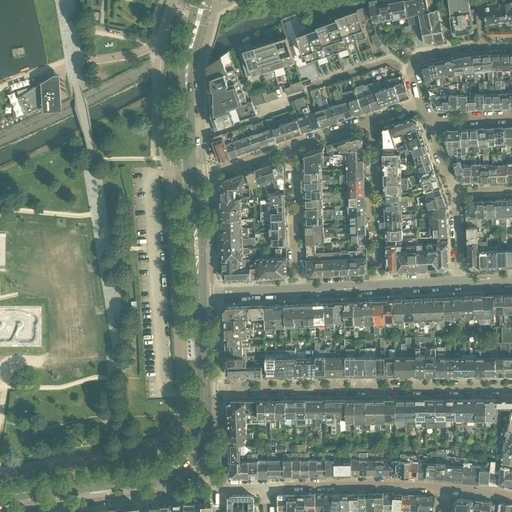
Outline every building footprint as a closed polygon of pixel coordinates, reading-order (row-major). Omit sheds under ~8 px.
[(379,0),(371,0),(368,1),(372,21),(379,20),(376,6),(380,5),(379,0)] [(379,0),(380,5),(376,6),(379,20),(393,16),(390,4),(396,3),(395,0),(379,0)] [(395,0),(396,3),(390,4),(393,16),(393,19),(407,16),(404,1),(409,0),(395,0)] [(434,42),(425,0),(409,0),(404,1),(407,16),(409,25),(415,24),(413,15),(419,13),(422,29),(424,44),(434,42)] [(430,0),(425,0),(434,42),(444,40),(441,22),(439,10),(431,11),(430,5),(431,5),(430,0)] [(448,0),(450,15),(470,12),(468,0),(448,0)] [(507,20),(505,1),(483,4),(486,23),(507,20)] [(357,9),(346,13),(356,41),(357,41),(367,38),(357,9)] [(470,12),(450,15),(453,34),(473,31),(470,12)] [(346,13),(336,17),(347,49),(348,49),(347,45),(356,41),(346,13)] [(336,19),(327,22),(337,53),(347,49),(336,17),(336,19)] [(326,23),(317,26),(327,56),(337,53),(327,22),(326,22),(326,23)] [(317,28),(307,31),(317,60),(327,56),(317,26),(316,26),(317,28)] [(317,60),(307,31),(306,31),(307,32),(296,35),(306,63),(317,60)] [(378,36),(379,39),(380,42),(382,44),(385,46),(388,43),(384,40),(382,34),(378,36)] [(286,36),(276,40),(284,67),(295,63),(292,56),(296,55),(293,45),(289,46),(286,36)] [(380,42),(379,39),(374,44),(378,48),(382,44),(380,42)] [(276,40),(265,43),(273,70),(284,67),(276,40)] [(265,43),(254,47),(263,74),(273,70),(265,43)] [(263,74),(254,47),(252,48),(252,46),(245,48),(245,50),(243,50),(244,52),(239,54),(246,77),(251,75),(252,77),(254,77),(254,78),(261,76),(261,74),(263,74)] [(208,65),(209,78),(235,69),(229,51),(208,65)] [(492,54),(482,55),(483,72),(488,71),(489,82),(493,82),(492,71),(492,54)] [(501,54),(492,54),(492,71),(497,70),(497,76),(498,81),(500,81),(502,81),(502,76),(501,54)] [(510,54),(501,54),(502,76),(508,76),(511,76),(511,70),(510,54)] [(472,55),(462,57),(465,74),(466,80),(475,79),(473,55),(472,55)] [(473,55),(475,79),(475,83),(479,82),(478,72),(482,72),(482,74),(483,74),(483,72),(482,55),(473,55)] [(462,57),(453,59),(457,80),(457,84),(462,83),(460,74),(465,74),(462,57)] [(150,59),(142,63),(132,68),(124,72),(114,77),(103,83),(89,90),(64,102),(49,109),(51,109),(60,104),(77,96),(89,90),(103,84),(114,78),(124,73),(132,69),(142,63),(150,59)] [(453,59),(445,60),(448,76),(449,81),(449,82),(457,80),(453,59)] [(437,62),(441,83),(442,86),(449,85),(449,82),(449,81),(445,82),(445,77),(448,76),(445,60),(437,62)] [(437,62),(428,64),(432,79),(435,78),(437,87),(440,87),(442,86),(441,83),(437,62)] [(423,64),(420,69),(427,88),(431,88),(429,80),(432,79),(428,64),(423,65),(423,64)] [(209,78),(209,90),(239,80),(235,69),(209,78)] [(60,108),(59,94),(58,84),(58,74),(52,74),(48,76),(27,90),(26,88),(16,91),(18,96),(16,97),(19,101),(22,112),(25,111),(28,114),(41,106),(41,109),(60,108)] [(395,77),(392,78),(400,100),(409,97),(402,75),(395,77)] [(383,82),(385,88),(390,104),(400,100),(392,78),(388,80),(383,82)] [(239,80),(209,90),(211,115),(247,102),(240,79),(239,80)] [(292,84),(293,86),(295,92),(303,90),(301,83),(301,81),(292,84)] [(492,93),(493,108),(502,108),(500,81),(498,81),(496,81),(496,93),(492,93)] [(502,81),(500,81),(502,108),(510,107),(509,93),(505,93),(505,81),(502,81)] [(374,85),(381,107),(390,104),(385,88),(381,90),(378,83),(374,84),(373,82),(373,83),(374,85)] [(484,84),(485,109),(493,108),(492,93),(488,93),(488,82),(484,82),(484,84)] [(369,84),(364,86),(372,110),(381,107),(374,85),(373,83),(369,84)] [(458,89),(459,110),(468,109),(467,87),(466,83),(462,83),(462,86),(462,89),(458,89)] [(467,87),(468,109),(477,109),(476,94),(471,94),(471,87),(470,87),(470,83),(466,83),(467,87)] [(363,84),(355,87),(355,88),(363,113),(372,110),(364,86),(363,84)] [(476,94),(477,109),(485,109),(484,84),(479,84),(479,93),(476,94)] [(442,86),(440,87),(440,95),(444,110),(451,110),(449,85),(442,86)] [(454,85),(449,85),(451,110),(459,110),(458,89),(458,86),(454,86),(454,85)] [(440,87),(437,87),(431,88),(427,88),(434,108),(438,111),(443,110),(440,95),(440,87)] [(363,113),(355,88),(347,91),(347,93),(355,116),(363,113)] [(320,110),(312,113),(316,128),(330,124),(322,100),(321,96),(318,89),(311,91),(312,96),(314,100),(313,103),(313,104),(318,102),(320,110)] [(341,89),(337,91),(346,118),(355,116),(347,93),(343,94),(341,89)] [(333,106),(338,121),(346,118),(337,91),(333,92),(337,104),(333,106)] [(316,128),(312,113),(311,114),(310,114),(307,105),(305,106),(302,98),(298,99),(308,131),(315,129),(316,128)] [(292,102),(294,110),(298,109),(300,117),(296,118),(297,119),(301,133),(308,131),(298,99),(292,102)] [(322,100),(330,124),(338,121),(333,106),(329,107),(326,99),(324,100),(322,100)] [(247,102),(211,115),(215,128),(221,126),(256,114),(253,106),(251,101),(247,102)] [(290,112),(285,113),(293,136),(301,133),(297,119),(293,120),(290,112)] [(278,120),(279,121),(284,139),(293,136),(285,113),(282,114),(283,118),(278,120)] [(269,119),(268,119),(276,142),(284,139),(279,121),(274,123),(273,117),(269,119)] [(412,117),(399,122),(403,132),(419,126),(417,120),(417,119),(412,117)] [(269,129),(264,131),(268,144),(276,142),(268,119),(266,120),(269,129)] [(262,121),(259,122),(253,124),(261,147),(268,144),(264,131),(260,132),(259,128),(263,126),(262,121)] [(399,122),(389,125),(393,135),(398,134),(403,132),(399,122)] [(253,134),(248,136),(253,149),(261,147),(253,124),(250,125),(252,133),(253,134)] [(382,131),(383,153),(399,152),(398,148),(397,147),(396,144),(393,135),(389,125),(385,126),(382,130),(382,131)] [(399,137),(394,138),(396,144),(404,141),(422,135),(420,128),(419,126),(403,132),(398,134),(399,137)] [(242,128),(238,129),(245,152),(253,149),(248,136),(245,137),(242,128)] [(487,128),(478,129),(479,147),(483,147),(484,155),(488,155),(488,150),(487,128)] [(496,128),(487,128),(488,150),(492,150),(492,146),(497,146),(496,128)] [(505,128),(496,128),(497,146),(502,146),(502,154),(496,154),(498,180),(507,180),(506,163),(502,163),(502,154),(506,154),(505,128)] [(231,132),(232,136),(239,154),(245,152),(238,129),(231,132)] [(462,158),(462,160),(463,160),(463,159),(467,158),(466,146),(470,146),(469,129),(460,130),(461,147),(461,153),(462,158)] [(478,129),(469,129),(470,146),(474,146),(475,152),(476,152),(476,154),(479,154),(479,152),(479,147),(478,129)] [(443,134),(453,163),(462,160),(462,158),(455,159),(453,153),(451,130),(446,130),(443,134)] [(460,130),(451,130),(453,153),(455,159),(462,158),(461,153),(457,153),(457,147),(461,147),(460,130)] [(226,133),(222,134),(229,157),(239,154),(232,136),(228,138),(226,133)] [(229,157),(222,134),(213,137),(214,140),(213,141),(213,142),(210,143),(208,147),(212,158),(216,160),(219,159),(220,161),(229,157)] [(358,135),(332,144),(333,150),(337,150),(345,150),(363,149),(362,138),(358,135)] [(398,148),(399,152),(400,152),(405,150),(425,143),(422,135),(404,141),(405,145),(397,147),(398,148)] [(425,143),(405,150),(405,152),(411,152),(413,152),(414,156),(428,151),(425,143)] [(323,147),(306,153),(303,157),(303,161),(327,160),(330,160),(333,160),(333,155),(332,150),(333,150),(332,144),(326,146),(326,147),(328,155),(324,156),(323,147)] [(363,156),(363,149),(345,150),(345,154),(333,155),(333,160),(363,159),(363,156)] [(412,157),(415,166),(431,160),(428,151),(414,156),(412,157)] [(383,153),(383,163),(407,162),(406,157),(401,157),(401,153),(400,153),(400,152),(399,152),(383,153)] [(488,164),(489,181),(498,180),(496,154),(492,154),(493,164),(488,164)] [(484,165),(480,165),(481,181),(489,181),(488,164),(488,155),(484,155),(483,155),(484,165)] [(475,156),(470,157),(472,182),(481,181),(480,165),(480,164),(475,164),(475,156)] [(470,157),(467,158),(468,164),(463,165),(464,182),(472,182),(470,157)] [(346,164),(346,169),(363,168),(363,162),(363,159),(333,160),(333,163),(333,165),(339,165),(339,164),(346,164)] [(303,161),(303,171),(322,170),(321,166),(327,165),(327,160),(303,161)] [(415,166),(414,166),(416,174),(418,173),(420,173),(433,168),(431,160),(415,166)] [(462,160),(453,163),(458,179),(462,182),(463,182),(464,182),(463,165),(463,160),(462,160)] [(271,165),(278,184),(284,182),(284,176),(283,165),(279,162),(271,165)] [(383,163),(384,173),(401,173),(401,168),(407,168),(407,162),(383,163)] [(275,194),(279,194),(278,184),(271,165),(263,167),(267,182),(272,180),(274,185),(274,187),(275,194)] [(263,167),(254,170),(263,195),(265,195),(267,194),(264,185),(268,184),(267,182),(263,167)] [(340,175),(340,178),(364,177),(363,168),(346,169),(347,174),(340,175)] [(411,181),(412,186),(418,183),(437,177),(433,168),(420,173),(418,173),(420,178),(416,179),(415,175),(410,177),(411,181)] [(255,186),(258,196),(260,196),(262,195),(263,195),(254,170),(246,173),(250,187),(255,186)] [(322,170),(303,171),(304,180),(334,179),(333,176),(330,176),(330,174),(322,175),(322,170)] [(401,173),(384,173),(384,182),(408,181),(411,181),(410,177),(408,177),(401,177),(401,173)] [(220,185),(220,190),(242,189),(245,189),(244,182),(246,181),(244,174),(223,180),(220,185)] [(347,182),(347,187),(364,186),(364,177),(340,178),(340,183),(347,182)] [(437,177),(418,183),(418,184),(421,182),(423,186),(412,190),(414,195),(424,191),(439,186),(437,177)] [(304,180),(304,189),(322,188),(322,185),(330,184),(334,184),(334,179),(304,180)] [(384,182),(384,194),(401,193),(402,193),(402,188),(412,188),(412,186),(411,181),(408,181),(384,182)] [(334,193),(334,196),(364,195),(364,186),(347,187),(347,192),(334,193)] [(417,198),(419,202),(442,194),(439,186),(424,191),(426,195),(417,198)] [(304,189),(304,198),(334,196),(334,193),(334,191),(322,192),(322,188),(304,189)] [(220,190),(220,199),(242,198),(242,189),(220,190)] [(254,197),(254,202),(254,204),(261,203),(285,202),(284,193),(279,194),(275,194),(267,194),(265,195),(265,199),(260,199),(260,196),(258,196),(254,197)] [(385,202),(408,201),(414,201),(413,197),(408,197),(408,196),(401,197),(401,193),(384,194),(385,202)] [(427,204),(429,208),(446,205),(442,194),(419,202),(415,203),(417,207),(417,208),(427,204)] [(364,195),(334,196),(335,201),(340,200),(340,201),(348,201),(348,205),(365,204),(364,195)] [(304,198),(305,206),(323,206),(323,202),(335,201),(334,196),(304,198)] [(220,199),(221,209),(241,208),(241,202),(254,202),(254,197),(250,197),(242,198),(220,199)] [(505,200),(495,201),(496,217),(502,217),(502,233),(506,233),(506,226),(505,200)] [(385,202),(385,211),(402,210),(406,210),(406,206),(408,206),(408,201),(385,202)] [(466,205),(467,227),(477,226),(476,201),(469,202),(466,205)] [(476,201),(477,226),(477,227),(481,227),(481,218),(486,218),(485,201),(476,201)] [(495,201),(485,201),(486,218),(492,218),(492,227),(496,227),(496,217),(495,201)] [(285,202),(261,203),(261,212),(262,212),(264,212),(285,211),(285,202)] [(335,206),(335,210),(335,214),(335,215),(365,213),(365,204),(348,205),(348,210),(339,210),(339,205),(335,206)] [(422,213),(422,218),(447,217),(446,205),(429,208),(429,213),(422,213)] [(305,206),(305,216),(335,214),(335,210),(323,210),(323,206),(305,206)] [(221,209),(221,219),(247,218),(247,208),(241,208),(221,209)] [(385,211),(385,220),(416,219),(416,215),(412,215),(412,214),(402,215),(402,210),(385,211)] [(262,212),(261,212),(261,220),(262,220),(285,219),(285,211),(264,212),(262,212)] [(335,215),(335,218),(335,219),(348,218),(348,223),(365,222),(365,213),(335,215)] [(305,216),(305,225),(323,224),(323,220),(332,219),(335,218),(335,215),(335,214),(305,216)] [(221,219),(221,229),(242,228),(242,223),(255,222),(254,220),(254,217),(247,218),(221,219)] [(429,222),(429,227),(447,226),(447,217),(422,218),(420,218),(420,223),(429,222)] [(285,219),(262,220),(262,224),(269,224),(269,228),(285,228),(285,219)] [(385,220),(386,229),(402,228),(402,224),(412,224),(412,227),(416,227),(416,223),(416,219),(385,220)] [(336,229),(336,232),(336,233),(366,232),(365,222),(348,223),(348,228),(341,228),(341,229),(336,229)] [(305,225),(306,234),(336,232),(336,229),(336,228),(324,228),(323,224),(305,225)] [(416,227),(416,232),(417,237),(437,236),(441,236),(448,236),(447,226),(429,227),(430,231),(420,232),(420,227),(416,227)] [(468,238),(478,238),(480,238),(480,228),(477,228),(477,227),(477,226),(467,227),(468,238)] [(221,229),(222,240),(248,239),(248,228),(242,228),(221,229)] [(285,228),(269,228),(269,232),(260,233),(260,237),(286,236),(285,228)] [(386,238),(396,238),(406,237),(417,237),(416,232),(403,233),(402,228),(386,229),(386,238)] [(330,242),(330,237),(336,237),(336,233),(336,232),(306,234),(306,243),(315,243),(319,242),(323,242),(327,242),(330,242)] [(336,233),(336,237),(349,237),(349,241),(357,241),(366,241),(366,232),(336,233)] [(502,250),(497,250),(498,267),(508,266),(507,244),(507,240),(506,233),(502,233),(501,233),(502,250)] [(286,236),(260,237),(257,237),(257,242),(270,241),(270,245),(286,245),(286,236)] [(441,236),(437,236),(437,245),(439,270),(446,269),(446,270),(449,266),(448,242),(444,242),(443,239),(441,239),(441,236)] [(406,237),(396,238),(397,272),(407,271),(406,244),(406,237)] [(406,237),(406,244),(407,271),(418,271),(417,244),(417,237),(406,237)] [(481,242),(478,242),(479,268),(489,267),(487,237),(481,237),(481,242)] [(492,237),(487,237),(489,267),(498,267),(497,250),(497,249),(492,250),(492,237)] [(222,240),(222,249),(243,248),(243,244),(255,244),(255,238),(248,239),(222,240)] [(396,238),(386,238),(387,257),(387,269),(391,272),(397,272),(396,238)] [(478,238),(468,238),(469,265),(472,268),(479,268),(478,242),(478,238)] [(315,243),(306,243),(307,272),(311,276),(316,275),(315,253),(315,243)] [(439,270),(437,245),(432,245),(432,243),(427,244),(427,249),(428,270),(439,270)] [(422,244),(417,244),(418,271),(428,270),(427,249),(422,250),(422,244)] [(281,245),(275,245),(276,248),(276,257),(277,277),(284,277),(287,273),(287,270),(287,257),(286,257),(281,257),(281,248),(281,245)] [(262,258),(256,258),(257,278),(267,278),(266,251),(266,246),(263,246),(263,251),(261,252),(262,258)] [(357,247),(357,250),(358,273),(364,273),(367,270),(367,269),(366,247),(357,247)] [(222,249),(222,260),(244,259),(256,258),(255,248),(243,248),(222,249)] [(353,257),(349,258),(350,274),(358,273),(357,250),(353,251),(353,257)] [(270,251),(266,251),(267,278),(277,277),(276,257),(270,257),(270,251)] [(340,251),(340,252),(341,274),(350,274),(349,258),(349,251),(340,251)] [(332,252),(323,253),(325,275),(333,275),(332,252)] [(340,252),(332,252),(333,275),(341,274),(340,252)] [(323,253),(315,253),(316,275),(325,275),(323,253)] [(244,268),(223,269),(223,275),(223,276),(227,280),(228,279),(257,278),(256,258),(244,259),(244,268)] [(223,260),(223,269),(244,268),(244,259),(222,260),(223,260)] [(483,296),(484,323),(495,322),(494,312),(494,295),(483,296)] [(494,295),(494,312),(500,312),(500,327),(505,327),(504,295),(494,295)] [(462,297),(464,322),(470,322),(470,323),(474,323),(473,296),(462,297)] [(473,296),(474,323),(484,323),(483,296),(473,296)] [(434,298),(434,321),(440,321),(440,324),(444,324),(443,297),(434,298)] [(453,297),(443,297),(444,324),(450,324),(454,324),(454,323),(453,297)] [(453,297),(454,323),(460,323),(460,324),(464,324),(464,322),(462,297),(453,297)] [(414,299),(415,320),(420,320),(420,325),(424,325),(424,298),(414,299)] [(424,298),(424,325),(434,325),(434,321),(434,298),(424,298)] [(394,300),(395,321),(399,321),(400,327),(405,326),(404,320),(403,299),(394,300)] [(403,299),(404,320),(409,320),(410,326),(415,326),(415,320),(414,299),(403,299)] [(373,301),(374,323),(374,334),(380,334),(380,325),(385,324),(383,300),(373,301)] [(394,300),(383,300),(385,324),(395,324),(395,321),(394,300)] [(353,302),(355,334),(355,338),(357,338),(358,337),(358,333),(357,331),(360,331),(364,330),(363,301),(353,302)] [(373,301),(363,301),(364,330),(370,330),(370,323),(374,323),(373,301)] [(343,302),(333,303),(334,322),(340,322),(340,329),(344,329),(344,323),(343,302)] [(343,302),(344,323),(350,323),(350,329),(350,335),(355,334),(353,302),(343,302)] [(303,304),(305,325),(310,325),(311,337),(315,337),(314,325),(313,303),(303,304)] [(319,338),(325,337),(325,331),(324,323),(324,303),(313,303),(314,325),(319,325),(319,338)] [(325,331),(325,337),(325,339),(335,339),(334,322),(333,303),(324,303),(324,323),(330,323),(330,331),(325,331)] [(284,305),(285,326),(290,326),(291,340),(295,340),(295,326),(294,304),(284,305)] [(294,304),(295,326),(301,325),(301,331),(305,331),(305,325),(303,304),(294,304)] [(264,326),(265,333),(268,333),(275,333),(275,326),(274,305),(264,306),(264,316),(264,321),(264,326)] [(284,305),(274,305),(275,326),(280,326),(280,336),(280,340),(286,340),(285,336),(285,326),(284,305)] [(224,311),(225,317),(264,316),(264,306),(249,306),(228,307),(227,307),(224,311)] [(225,317),(225,327),(252,326),(252,322),(264,321),(264,316),(225,317)] [(225,327),(225,337),(251,336),(265,336),(265,333),(264,326),(252,326),(225,327)] [(511,326),(510,327),(505,327),(500,327),(495,327),(495,334),(495,342),(501,342),(505,342),(510,342),(510,343),(511,342),(511,326)] [(225,337),(226,347),(250,346),(250,342),(251,342),(251,336),(225,337)] [(405,343),(406,376),(416,376),(415,349),(410,349),(410,337),(405,337),(405,343)] [(415,337),(415,349),(416,376),(426,375),(425,347),(420,347),(420,342),(425,342),(425,337),(419,337),(415,337)] [(375,357),(376,376),(385,376),(385,349),(385,338),(380,338),(380,357),(375,357)] [(291,357),(286,357),(286,376),(296,376),(296,350),(295,340),(291,341),(291,357)] [(315,340),(315,350),(315,376),(325,376),(325,350),(319,350),(319,340),(315,340)] [(465,341),(465,343),(465,375),(476,375),(475,357),(475,354),(470,354),(470,341),(465,341)] [(495,355),(496,375),(506,375),(505,342),(501,342),(501,357),(498,358),(498,355),(495,355)] [(365,348),(365,376),(376,376),(375,357),(375,348),(370,348),(370,343),(365,343),(365,348)] [(395,357),(395,376),(406,376),(405,343),(401,343),(401,357),(395,357)] [(455,357),(455,375),(465,375),(465,343),(463,343),(463,348),(461,348),(461,353),(455,353),(455,357)] [(345,376),(345,345),(341,345),(341,350),(335,350),(335,353),(336,376),(345,376)] [(345,345),(345,376),(355,376),(355,357),(349,357),(349,345),(345,345)] [(226,347),(226,357),(243,356),(243,351),(255,351),(255,346),(250,346),(226,347)] [(446,347),(446,375),(455,375),(455,357),(450,357),(450,346),(446,346),(446,347)] [(425,347),(426,375),(436,375),(435,347),(425,347)] [(435,347),(436,375),(446,375),(446,347),(435,347)] [(325,348),(325,350),(325,376),(336,376),(335,353),(329,353),(329,348),(325,348)] [(355,357),(355,376),(365,376),(365,348),(361,348),(359,348),(357,357),(355,357)] [(475,357),(476,375),(486,375),(486,348),(481,348),(481,349),(475,349),(475,354),(475,357)] [(486,348),(486,375),(496,375),(495,355),(495,352),(490,352),(490,348),(486,348)] [(385,349),(385,376),(395,376),(395,357),(395,353),(395,350),(385,349)] [(265,350),(265,355),(265,357),(265,365),(266,376),(276,376),(275,350),(265,350)] [(286,350),(275,350),(276,376),(286,376),(286,357),(286,350)] [(305,350),(296,350),(296,376),(306,376),(306,357),(305,357),(305,350)] [(315,350),(305,350),(305,357),(306,357),(306,376),(315,376),(315,350)] [(253,366),(226,367),(227,373),(226,373),(230,377),(230,376),(245,376),(266,376),(265,365),(265,357),(265,355),(261,355),(261,363),(255,363),(255,362),(253,362),(253,366)] [(226,357),(226,367),(253,366),(253,362),(253,356),(243,356),(226,357)] [(158,437),(146,439),(147,440),(158,438),(174,419),(177,399),(176,399),(174,408),(173,418),(158,437)] [(376,431),(376,428),(375,400),(370,400),(370,399),(366,399),(366,400),(366,428),(366,431),(371,431),(376,431)] [(386,428),(386,423),(385,399),(380,399),(375,399),(375,400),(376,428),(381,428),(386,428)] [(391,421),(396,421),(395,399),(390,399),(385,399),(386,423),(386,428),(386,433),(391,433),(391,421)] [(401,426),(406,427),(405,399),(402,399),(395,399),(396,421),(396,427),(401,426)] [(410,426),(416,426),(415,399),(409,399),(405,399),(406,427),(406,434),(410,434),(410,426)] [(416,426),(426,426),(425,399),(422,399),(415,399),(416,426)] [(436,419),(435,399),(429,399),(425,399),(426,426),(428,426),(430,426),(436,426),(436,423),(436,421),(436,419)] [(441,426),(446,426),(445,399),(442,399),(435,399),(436,419),(436,421),(441,421),(441,426)] [(450,418),(455,418),(455,399),(449,399),(445,399),(446,426),(450,426),(450,418)] [(461,427),(465,427),(465,399),(455,399),(455,418),(455,419),(461,419),(461,427)] [(465,427),(476,427),(475,399),(465,399),(465,427)] [(476,427),(486,427),(485,399),(475,399),(476,427)] [(497,413),(497,407),(497,399),(485,399),(486,427),(486,433),(488,433),(489,427),(490,427),(490,420),(496,421),(496,416),(496,413),(497,413)] [(501,407),(511,407),(511,399),(497,399),(497,407),(501,407)] [(228,404),(228,413),(257,412),(257,400),(231,400),(228,404)] [(257,400),(257,412),(257,423),(259,423),(259,426),(266,425),(266,421),(266,418),(265,400),(257,400)] [(266,418),(266,421),(271,421),(271,438),(271,439),(276,439),(276,426),(276,400),(265,400),(266,418)] [(286,424),(286,423),(285,400),(276,400),(276,426),(281,426),(281,424),(286,424)] [(291,425),(296,425),(296,400),(285,400),(286,423),(291,423),(291,425)] [(300,423),(306,423),(305,400),(296,400),(296,425),(300,425),(300,423)] [(311,430),(315,430),(315,400),(305,400),(306,423),(306,425),(311,425),(311,430)] [(320,423),(326,423),(325,400),(315,400),(315,430),(320,429),(320,423)] [(331,434),(336,434),(335,400),(325,400),(326,423),(326,425),(331,425),(331,434)] [(340,424),(346,424),(345,400),(335,400),(336,434),(341,434),(340,425),(340,424)] [(350,422),(355,422),(354,400),(345,400),(346,424),(346,430),(351,430),(350,422)] [(360,428),(366,428),(366,400),(354,400),(355,422),(355,430),(360,429),(360,428)] [(228,413),(228,423),(246,422),(246,423),(257,423),(257,412),(228,413)] [(229,433),(254,432),(259,432),(258,427),(246,428),(246,423),(246,422),(228,423),(229,433)] [(502,427),(500,437),(511,439),(511,429),(506,428),(502,427)] [(229,433),(229,443),(245,443),(246,443),(246,437),(253,437),(253,434),(254,434),(254,432),(229,433)] [(489,445),(492,445),(511,450),(511,439),(500,437),(496,436),(491,435),(489,445)] [(229,443),(230,460),(249,459),(249,453),(255,453),(255,444),(245,444),(245,443),(229,443)] [(268,477),(284,477),(283,452),(286,452),(286,445),(276,445),(276,451),(271,451),(271,443),(266,443),(266,452),(267,452),(268,477)] [(501,461),(510,462),(511,462),(511,450),(492,445),(491,451),(497,452),(496,459),(501,460),(501,461)] [(258,477),(268,477),(267,452),(266,452),(263,453),(263,460),(258,460),(258,477)] [(284,477),(292,477),(292,459),(292,452),(291,452),(286,452),(283,452),(284,477)] [(292,477),(301,476),(301,452),(292,452),(292,459),(292,477)] [(301,476),(309,476),(309,460),(304,460),(304,456),(309,456),(309,452),(301,452),(301,476)] [(309,476),(317,476),(317,453),(316,453),(316,452),(313,452),(313,460),(309,460),(309,476)] [(359,476),(367,476),(367,460),(363,460),(363,455),(367,455),(367,452),(366,452),(361,453),(359,453),(359,476)] [(376,453),(367,452),(367,455),(367,460),(367,476),(376,475),(376,453)] [(249,477),(258,477),(258,460),(258,453),(255,453),(249,453),(249,459),(249,477)] [(317,476),(325,476),(326,460),(325,456),(325,453),(321,453),(317,453),(317,476)] [(325,476),(334,476),(334,453),(325,453),(325,456),(330,456),(330,460),(326,460),(325,476)] [(341,459),(341,453),(334,453),(334,476),(342,476),(351,476),(351,460),(351,455),(351,453),(346,453),(344,453),(344,459),(341,459)] [(376,475),(384,475),(384,459),(379,459),(379,457),(381,457),(382,453),(376,453),(376,475)] [(396,460),(396,453),(392,453),(392,476),(400,476),(401,460),(396,460)] [(400,476),(416,477),(416,454),(410,454),(406,454),(401,453),(401,460),(400,476)] [(426,455),(416,454),(416,477),(426,478),(428,455),(426,455)] [(428,455),(426,478),(434,479),(436,463),(431,463),(431,458),(432,456),(429,455),(428,455)] [(216,456),(216,464),(224,464),(224,456),(216,456)] [(434,479),(443,480),(445,457),(442,456),(441,464),(436,463),(434,479)] [(445,457),(443,480),(453,481),(455,457),(447,457),(445,457)] [(453,481),(462,481),(464,458),(455,457),(453,481)] [(462,481),(470,482),(472,459),(464,458),(462,481)] [(232,477),(249,477),(249,459),(230,460),(230,475),(230,476),(232,477)] [(470,482),(479,483),(481,465),(476,465),(477,459),(472,459),(470,482)] [(479,483),(489,484),(491,460),(486,460),(486,465),(481,465),(479,483)] [(489,484),(499,485),(500,467),(498,467),(498,470),(495,470),(496,461),(491,460),(489,484)] [(499,485),(508,486),(510,462),(501,461),(500,467),(499,485)] [(383,511),(383,493),(374,494),(374,511),(383,511)] [(387,511),(391,511),(392,493),(383,493),(383,511),(388,511),(387,511)] [(397,511),(398,509),(401,509),(401,494),(393,493),(392,493),(391,511),(397,511)] [(305,511),(305,494),(296,495),(296,511),(305,511)] [(315,511),(315,494),(305,494),(305,511),(315,511)] [(323,511),(323,494),(315,494),(315,511),(323,511)] [(332,511),(332,494),(323,494),(323,511),(332,511)] [(341,511),(341,494),(332,494),(332,511),(341,511)] [(349,511),(349,494),(341,494),(341,511),(349,511)] [(358,511),(358,494),(349,494),(349,511),(358,511)] [(366,494),(358,494),(358,511),(366,511),(367,511),(366,494)] [(374,511),(374,494),(366,494),(367,511),(366,511),(374,511)] [(404,511),(409,511),(410,495),(401,494),(401,509),(405,510),(404,511)] [(227,511),(254,511),(254,497),(251,495),(230,495),(228,497),(227,511)] [(287,511),(287,495),(278,495),(278,511),(287,511)] [(296,511),(296,495),(287,495),(287,511),(292,511),(296,511)] [(410,495),(409,511),(413,511),(413,510),(419,511),(420,496),(410,495)] [(426,511),(427,496),(420,496),(419,511),(423,511),(422,511),(426,511)] [(426,511),(433,511),(435,497),(427,496),(426,511)] [(455,502),(453,511),(470,511),(472,500),(458,499),(455,501),(455,502)] [(199,503),(196,503),(196,511),(211,511),(212,511),(212,505),(213,503),(210,500),(209,502),(199,502),(199,503)] [(480,511),(481,501),(472,500),(470,511),(480,511)] [(480,511),(489,511),(490,502),(481,501),(480,511)] [(511,511),(511,503),(498,503),(490,502),(489,511),(511,511)] [(182,504),(181,504),(181,511),(196,511),(196,503),(185,504),(185,503),(184,504),(182,504)]
